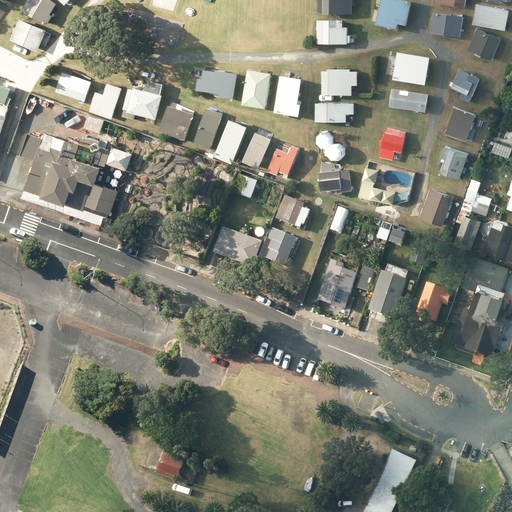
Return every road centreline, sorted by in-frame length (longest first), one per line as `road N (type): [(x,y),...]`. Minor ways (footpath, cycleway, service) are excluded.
road 1 (residential): [(0,222),(352,355)]
road 2 (residential): [(485,422),(465,434),(422,417),(352,355)]
road 3 (residential): [(352,355),(466,387),(485,422)]
